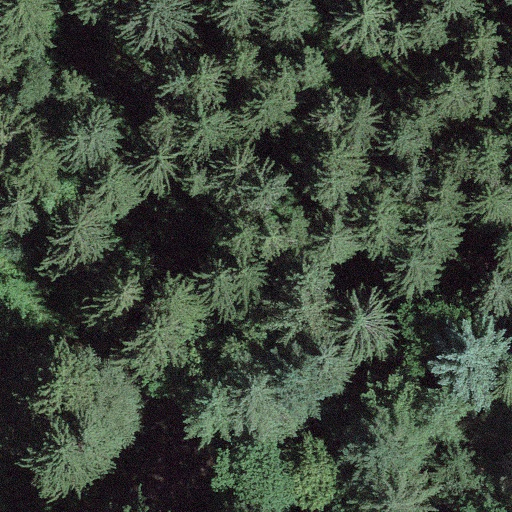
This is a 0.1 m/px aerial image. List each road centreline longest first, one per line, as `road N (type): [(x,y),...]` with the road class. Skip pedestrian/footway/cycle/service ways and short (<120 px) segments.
road 1 (track): [(511,345),(192,491)]
road 2 (track): [(121,511),(192,491),(241,511)]
